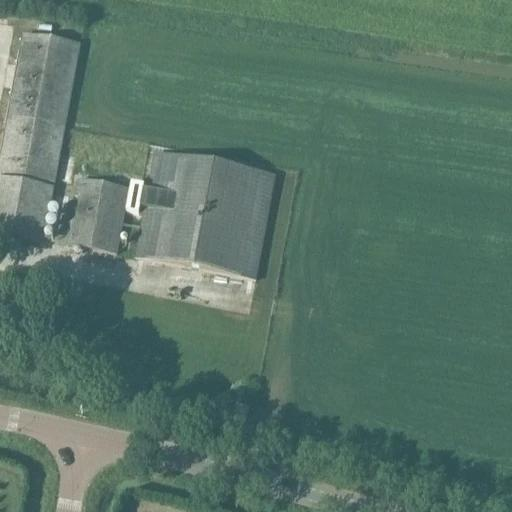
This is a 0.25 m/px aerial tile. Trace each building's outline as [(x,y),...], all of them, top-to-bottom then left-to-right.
[(0,168),(0,175),(55,185),(80,47),(24,37),(0,168)] [(132,186),(127,215),(144,218),(137,260),(257,282),(275,177),(155,156),(149,193),(144,192),(145,188),(132,186)] [(0,235),(44,243),(53,190),(0,180),(0,235)] [(67,248),(117,257),(129,191),(79,182),(67,248)] [(248,410),(237,407),(234,419),(245,422),(248,410)]
